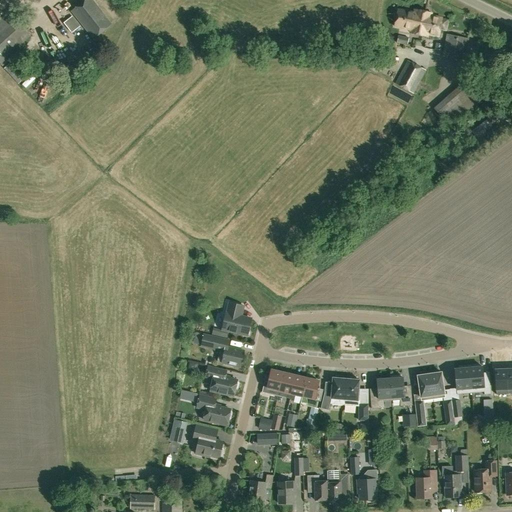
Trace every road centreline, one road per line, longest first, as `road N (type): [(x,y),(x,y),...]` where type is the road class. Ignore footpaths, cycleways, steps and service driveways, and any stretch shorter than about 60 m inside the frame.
road 1 (residential): [(259,350),(267,323),(329,317),(423,326),(491,343)]
road 2 (residential): [(259,350),(393,363),(491,343)]
road 3 (residential): [(224,511),(259,350)]
